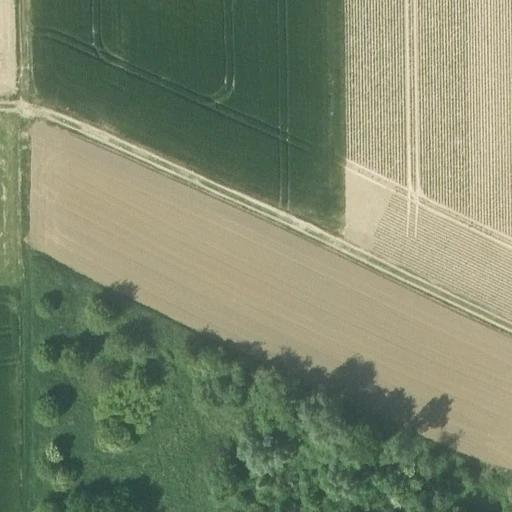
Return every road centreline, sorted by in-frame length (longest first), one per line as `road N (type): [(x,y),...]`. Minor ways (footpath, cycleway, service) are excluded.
road 1 (track): [(511,328),(23,111),(0,111)]
road 2 (track): [(21,0),(30,511)]
